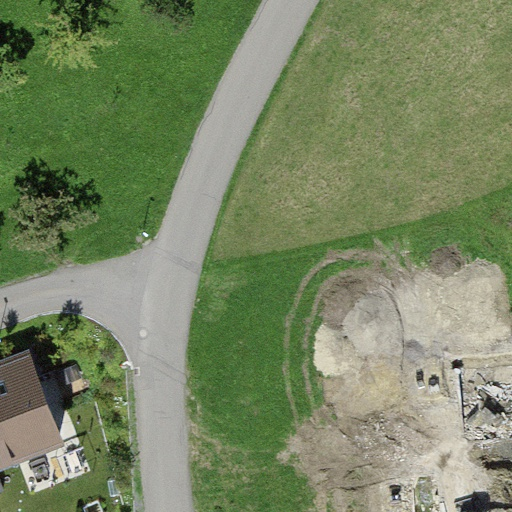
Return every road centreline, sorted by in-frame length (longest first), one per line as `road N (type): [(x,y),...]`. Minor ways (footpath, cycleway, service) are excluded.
road 1 (unclassified): [(171,304),(220,173),(311,0)]
road 2 (unclassified): [(174,511),(165,417),(171,304)]
road 3 (residential): [(0,314),(84,293),(171,304)]
